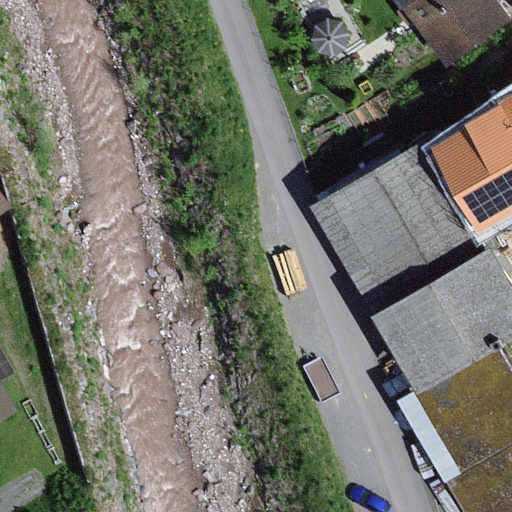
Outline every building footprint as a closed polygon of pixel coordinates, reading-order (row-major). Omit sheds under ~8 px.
[(393,0),(446,70),(511,21),(511,20),(496,0),(393,0)] [(511,211),(511,103),(437,147),(487,227),(511,211)] [(432,138),(308,208),(416,397),(500,351),(511,344),(511,287),(490,251),(498,246),(487,227),(437,147),(432,138)] [(0,426),(14,418),(0,395),(0,387),(8,383),(0,368),(0,219),(8,214),(0,204),(0,190),(9,188),(0,159),(0,426)] [(51,339),(21,277),(0,287),(0,351),(5,362),(51,339)] [(511,371),(500,351),(416,397),(462,476),(511,447),(511,371)] [(511,511),(511,447),(462,476),(448,484),(463,511),(511,511)]
